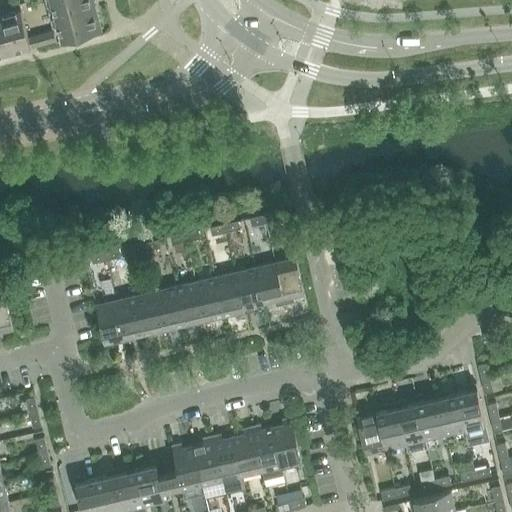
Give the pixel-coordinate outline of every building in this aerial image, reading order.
[(25,0),(31,15),(52,8),(49,0),(25,0)] [(102,27),(95,4),(94,0),(52,0),(60,29),(54,30),(57,40),(102,27)] [(0,17),(9,52),(31,47),(21,10),(0,15),(0,17)] [(0,55),(9,52),(0,17),(0,15),(0,55)] [(57,40),(54,30),(44,33),(47,42),(57,40)] [(47,42),(44,33),(34,36),(37,45),(47,42)] [(264,213),(266,222),(280,219),(278,210),(264,213)] [(266,222),(264,213),(250,217),(252,225),(266,222)] [(224,223),(226,231),(240,228),(238,219),(224,223)] [(226,231),(224,223),(210,226),(212,235),(226,231)] [(185,232),(187,241),(201,237),(199,229),(185,232)] [(187,241),(185,232),(170,235),(172,244),(187,241)] [(145,241),(147,250),(161,247),(159,238),(145,241)] [(147,250),(145,241),(131,245),(133,253),(147,250)] [(105,251),(107,259),(121,256),(119,247),(105,251)] [(107,259),(105,251),(91,254),(93,263),(107,259)] [(296,256),(275,261),(285,302),(294,300),(293,295),(305,293),(296,256)] [(285,302),(275,261),(256,266),(264,302),(275,300),(276,304),(285,302)] [(236,270),(245,312),(255,310),(253,305),(264,302),(256,266),(236,270)] [(216,275),(224,312),(235,309),(236,314),(245,312),(236,270),(216,275)] [(196,280),(206,321),(215,319),(214,314),(224,312),(216,275),(196,280)] [(176,284),(185,321),(196,318),(197,323),(206,321),(196,280),(176,284)] [(156,289),(166,330),(175,328),(174,323),(185,321),(176,284),(156,289)] [(126,340),(117,299),(114,289),(94,294),(105,340),(116,337),(117,342),(126,340)] [(136,294),(145,330),(156,328),(157,332),(166,330),(156,289),(136,294)] [(0,292),(0,336),(3,335),(2,331),(14,328),(5,291),(0,292)] [(136,294),(117,299),(126,340),(135,338),(134,333),(145,330),(136,294)] [(481,378),(490,376),(487,362),(478,364),(481,378)] [(490,376),(481,378),(485,393),(493,391),(490,376)] [(468,390),(457,392),(465,429),(486,424),(476,383),(466,385),(468,390)] [(465,429),(457,392),(446,395),(445,390),(436,392),(446,433),(465,429)] [(446,433),(436,392),(427,394),(428,399),(417,402),(426,438),(446,433)] [(30,412),(38,410),(35,396),(26,398),(30,412)] [(426,438),(417,402),(406,404),(405,399),(396,402),(406,443),(426,438)] [(406,443),(396,402),(387,404),(388,408),(377,411),(386,447),(406,443)] [(491,418),(499,416),(496,402),(487,404),(491,418)] [(377,411),(367,413),(365,409),(356,411),(365,452),(386,447),(377,411)] [(38,410),(30,412),(33,427),(42,425),(38,410)] [(284,423),(273,426),(281,462),(302,457),(292,416),(282,418),(284,423)] [(499,416),(491,418),(494,432),(503,430),(499,416)] [(261,423),(252,426),(261,467),(264,478),(284,474),(281,462),(273,426),(262,428),(261,423)] [(244,432),(233,435),(242,471),(261,467),(252,426),(243,428),(244,432)] [(221,433),(212,435),(226,492),(245,487),(242,471),(233,435),(222,437),(221,433)] [(204,442),(193,444),(202,481),(206,496),(226,492),(212,435),(203,437),(204,442)] [(39,452),(48,450),(44,436),(36,438),(39,452)] [(500,458),(509,456),(505,441),(497,443),(500,458)] [(147,465),(136,468),(145,504),(165,500),(163,491),(163,490),(175,487),(181,486),(202,481),(193,444),(183,447),(181,442),(172,444),(177,469),(171,470),(165,472),(159,473),(155,458),(146,461),(147,465)] [(48,450),(39,452),(42,466),(51,464),(48,450)] [(465,469),(492,464),(490,454),(463,458),(465,469)] [(509,456),(500,458),(503,472),(511,470),(509,456)] [(475,469),(477,477),(491,474),(489,465),(475,469)] [(124,466),(115,468),(125,509),(125,511),(146,511),(145,504),(136,468),(125,471),(124,466)] [(107,475),(96,477),(104,511),(112,511),(125,509),(115,468),(106,470),(107,475)] [(433,468),(419,471),(421,481),(435,478),(433,468)] [(477,477),(475,469),(461,472),(463,481),(477,477)] [(309,473),(291,475),(292,484),(310,482),(309,473)] [(84,475),(75,478),(82,511),(104,511),(96,477),(86,480),(84,475)] [(435,478),(437,487),(451,483),(449,475),(435,478)] [(48,492),(57,490),(54,476),(45,478),(48,492)] [(437,487),(435,478),(421,481),(423,490),(437,487)] [(4,481),(0,482),(0,503),(9,501),(4,481)] [(395,487),(397,496),(412,492),(409,484),(395,487)] [(282,495),(309,492),(308,485),(281,488),(282,495)] [(495,501),(503,499),(500,485),(492,487),(495,501)] [(397,496),(395,487),(381,491),(383,499),(397,496)] [(417,508),(417,511),(446,511),(455,510),(451,489),(410,499),(412,509),(417,508)] [(57,490),(48,492),(52,506),(60,504),(57,490)] [(267,492),(238,497),(240,507),(269,502),(267,492)] [(290,500),(292,508),(307,505),(304,496),(290,500)] [(506,511),(503,499),(495,501),(497,511),(506,511)] [(292,508),(290,500),(276,503),(278,511),(292,508)] [(11,511),(9,501),(0,503),(0,511),(11,511)]
